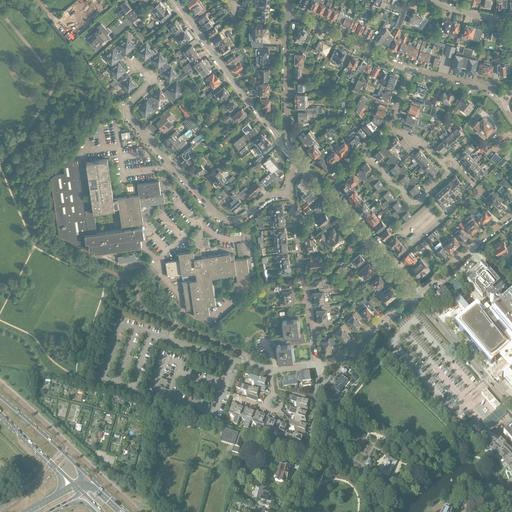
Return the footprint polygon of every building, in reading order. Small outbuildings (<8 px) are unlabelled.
[(77,4),(73,8),(86,24),(91,19),(90,17),(95,12),(85,0),(78,0),(76,3),(77,4)] [(126,14),(127,14),(126,13),(132,8),(125,0),(120,5),(123,8),(118,12),(122,17),(124,15),(125,16),(125,15),(124,15),(126,14)] [(314,11),(315,11),(320,0),(311,0),(311,1),(312,2),(309,8),(312,9),(312,10),(314,11)] [(393,10),(396,0),(389,0),(387,8),(393,10)] [(399,12),(402,4),(403,1),(400,0),(396,0),(393,10),(399,12)] [(166,9),(160,2),(152,9),(154,12),(155,11),(159,16),(157,18),(160,22),(171,13),(167,9),(166,9)] [(195,13),(197,12),(199,15),(204,11),(201,6),(202,4),(201,2),(191,8),(195,13)] [(324,9),(326,5),(323,4),(323,3),(320,2),(316,11),(319,12),(319,13),(320,14),(321,14),(322,14),(324,9)] [(328,17),(329,17),(333,8),(329,7),(331,3),(328,2),(326,5),(324,9),(325,10),(323,14),(325,15),(326,16),(326,17),(327,17),(328,17)] [(420,13),(415,10),(410,17),(407,15),(406,14),(405,14),(408,6),(405,5),(402,4),(399,12),(400,12),(395,26),(400,28),(404,18),(407,20),(407,21),(413,25),(414,24),(419,28),(420,28),(427,18),(426,18),(424,16),(424,14),(422,13),(420,13)] [(240,6),(238,13),(244,15),(246,8),(240,6)] [(268,10),(268,8),(266,7),(265,7),(262,6),(261,6),(261,8),(261,11),(262,11),(262,16),(258,16),(257,17),(257,19),(258,20),(268,20),(268,10)] [(346,25),(348,26),(352,17),(342,12),(344,8),(342,7),(340,11),(336,20),(339,21),(338,22),(339,22),(338,23),(341,24),(341,23),(342,23),(342,24),(343,24),(342,25),(345,26),(345,25),(346,25)] [(336,10),(333,8),(329,17),(330,18),(329,18),(332,19),(333,19),(335,20),(339,10),(337,9),(336,10)] [(132,21),(140,15),(135,9),(127,15),(132,21)] [(211,21),(209,19),(206,14),(198,20),(205,29),(213,24),(211,21)] [(442,18),(438,33),(447,35),(451,20),(447,19),(446,19),(447,18),(443,17),(443,18),(442,18)] [(351,29),(352,29),(354,30),(358,21),(359,19),(357,18),(356,20),(353,19),(349,27),(349,28),(351,29)] [(166,27),(169,31),(172,29),(179,24),(178,22),(177,22),(175,20),(172,22),(170,20),(167,23),(169,24),(166,27)] [(456,21),(454,20),(453,21),(452,21),(450,30),(449,34),(457,36),(458,32),(459,32),(460,28),(458,27),(459,24),(459,23),(457,22),(456,22),(456,21)] [(360,33),(361,33),(365,25),(359,22),(355,30),(358,31),(357,32),(360,33)] [(101,24),(97,27),(99,29),(92,34),(94,36),(90,40),(96,46),(100,42),(102,45),(108,39),(103,33),(106,29),(101,24)] [(181,26),(179,24),(172,29),(175,34),(182,29),(181,27),(181,26)] [(470,25),(466,24),(463,34),(460,33),(457,45),(464,47),(467,39),(471,40),(472,37),(479,39),(481,39),(483,33),(481,32),(482,29),(474,27),(474,26),(470,25)] [(216,28),(215,26),(208,31),(209,33),(208,34),(210,36),(211,36),(218,31),(216,28)] [(369,37),(373,29),(367,26),(363,32),(365,33),(365,35),(365,36),(367,37),(368,37),(369,37)] [(268,30),(267,29),(267,28),(256,28),(254,28),(253,28),(252,30),(252,31),(253,33),(253,39),(252,41),(252,43),(253,45),(253,46),(262,46),(262,39),(267,39),(267,38),(268,37),(268,36),(267,35),(267,32),(268,31),(268,30)] [(307,31),(303,29),(302,30),(298,28),(295,34),(294,36),(298,39),(298,40),(301,42),(302,40),(309,43),(313,35),(307,31)] [(381,43),(389,33),(390,32),(386,29),(381,35),(380,34),(376,38),(377,39),(377,40),(378,41),(381,43)] [(503,31),(499,30),(498,30),(498,32),(496,31),(497,31),(496,29),(493,29),(492,30),(492,35),(490,35),(489,38),(491,38),(495,39),(494,40),(497,40),(497,42),(502,42),(503,31)] [(188,37),(184,32),(181,34),(179,32),(173,36),(177,42),(178,42),(179,42),(180,41),(181,43),(182,42),(184,44),(188,41),(187,39),(188,37)] [(215,41),(216,43),(224,38),(223,36),(222,37),(219,33),(213,38),(213,39),(212,40),(214,41),(215,41)] [(392,35),(389,33),(381,43),(382,43),(386,45),(387,44),(389,46),(389,45),(393,36),(392,35)] [(225,43),(223,44),(219,47),(221,50),(221,51),(221,52),(222,53),(223,53),(223,54),(230,49),(228,46),(230,44),(228,41),(230,39),(228,36),(223,40),(225,43)] [(403,53),(404,53),(407,44),(404,43),(407,37),(404,36),(398,50),(400,51),(400,52),(400,53),(402,54),(403,53)] [(397,40),(394,38),(390,47),(392,48),(392,49),(393,50),(394,50),(396,50),(402,39),(398,37),(397,40)] [(127,38),(116,48),(123,56),(122,55),(128,50),(129,51),(134,47),(127,38)] [(416,47),(413,46),(410,55),(409,55),(410,56),(413,57),(413,56),(416,57),(422,40),(420,39),(416,47)] [(321,40),(319,40),(316,46),(314,45),(314,44),(311,50),(313,51),(316,52),(317,49),(321,51),(325,42),(324,42),(324,41),(323,41),(322,40),(321,40)] [(326,43),(325,42),(321,51),(324,53),(322,55),(325,57),(331,45),(329,45),(329,44),(328,44),(328,43),(327,43),(326,43)] [(421,60),(422,60),(425,51),(423,50),(425,44),(422,43),(417,58),(419,58),(419,59),(419,60),(421,61),(421,60)] [(413,46),(407,44),(404,53),(404,54),(405,54),(404,55),(407,55),(408,54),(410,55),(413,46)] [(434,44),(432,49),(431,53),(429,57),(433,58),(432,64),(439,66),(442,55),(438,54),(435,53),(435,52),(435,50),(435,49),(435,48),(435,47),(435,46),(434,44)] [(447,44),(444,55),(453,57),(455,47),(447,44)] [(147,63),(151,60),(151,59),(158,54),(154,48),(151,51),(146,45),(138,52),(142,57),(143,56),(148,62),(147,63)] [(187,52),(189,55),(195,50),(191,45),(183,51),(184,53),(187,52)] [(455,54),(451,67),(453,68),(456,69),(460,70),(460,69),(465,70),(465,71),(469,72),(472,73),(474,73),(477,60),(476,59),(477,57),(471,55),(473,49),(464,47),(462,53),(457,51),(456,54),(455,54)] [(123,56),(116,48),(104,57),(111,65),(117,61),(116,60),(122,55),(123,56)] [(341,51),(336,48),(330,61),(338,65),(340,62),(341,62),(342,60),(342,58),(345,53),(344,52),(343,51),(342,51),(341,51)] [(427,48),(425,51),(422,60),(423,60),(423,61),(425,62),(425,61),(426,61),(428,61),(429,57),(431,53),(432,49),(427,48)] [(199,56),(195,50),(189,55),(186,56),(188,59),(190,62),(199,56)] [(160,71),(168,64),(166,62),(166,61),(159,52),(158,54),(151,59),(151,60),(155,65),(157,64),(161,70),(160,71)] [(295,60),(294,60),(294,61),(294,62),(295,63),(295,64),(303,64),(303,58),(305,58),(305,55),(303,52),(303,54),(301,54),(299,54),(295,54),(295,59),(295,60)] [(234,54),(229,57),(228,56),(226,58),(227,59),(226,59),(229,63),(231,62),(232,64),(236,61),(238,62),(244,57),(242,53),(236,57),(234,54)] [(268,57),(268,55),(256,55),(256,62),(253,62),(253,66),(259,66),(259,62),(266,62),(266,63),(269,63),(269,58),(268,58),(268,57)] [(353,59),(352,59),(351,61),(350,60),(348,65),(351,66),(348,70),(352,72),(354,68),(356,69),(358,65),(357,64),(359,60),(358,59),(357,58),(356,58),(355,58),(354,58),(353,59)] [(196,63),(200,69),(206,65),(205,64),(204,62),(203,62),(202,60),(196,63)] [(362,70),(363,69),(367,62),(363,60),(362,61),(361,62),(360,64),(359,64),(356,70),(358,72),(360,69),(362,70)] [(243,67),(246,66),(245,64),(242,66),(239,62),(233,67),(233,68),(234,69),(234,70),(235,70),(237,72),(243,67)] [(367,62),(363,69),(369,72),(371,69),(370,69),(372,65),(370,64),(370,63),(368,62),(367,62)] [(480,64),(478,64),(477,67),(479,67),(479,73),(480,74),(481,74),(482,74),(485,74),(486,63),(483,62),(483,64),(480,63),(480,64)] [(113,86),(119,81),(127,74),(126,75),(121,69),(123,68),(118,63),(110,70),(114,75),(112,77),(115,80),(111,83),(113,86)] [(171,66),(170,67),(168,64),(160,71),(162,70),(166,76),(165,77),(170,82),(178,75),(171,66)] [(200,69),(199,70),(203,75),(209,70),(208,68),(209,68),(206,64),(206,65),(200,69)] [(500,64),(497,64),(497,68),(497,74),(501,74),(502,74),(502,75),(504,75),(505,74),(506,74),(506,73),(509,73),(509,64),(505,64),(505,65),(503,65),(500,65),(500,64)] [(375,78),(376,78),(380,68),(379,67),(378,66),(377,67),(375,66),(370,76),(375,78)] [(243,72),(246,76),(252,71),(249,67),(243,72)] [(376,78),(382,81),(383,82),(384,78),(386,79),(387,75),(388,76),(389,74),(388,73),(388,74),(387,74),(388,72),(387,72),(387,71),(383,69),(383,70),(382,69),(380,68),(376,78)] [(269,69),(259,69),(259,79),(269,79),(269,78),(269,77),(269,76),(269,75),(269,73),(269,72),(269,71),(269,70),(269,69)] [(208,80),(210,83),(218,77),(215,74),(213,73),(205,79),(207,81),(208,80)] [(396,76),(389,73),(389,74),(388,76),(387,75),(386,79),(384,78),(383,82),(382,81),(379,89),(382,90),(391,93),(391,94),(397,77),(396,76)] [(127,74),(119,81),(128,92),(137,85),(132,80),(131,81),(126,75),(128,74),(127,74)] [(205,77),(203,75),(199,78),(199,79),(196,81),(197,82),(196,83),(197,84),(205,77)] [(335,87),(340,77),(336,75),(332,84),(335,87)] [(213,88),(214,87),(217,84),(221,82),(219,80),(220,80),(218,77),(210,83),(212,85),(211,86),(213,88)] [(361,81),(358,79),(353,89),(357,91),(357,90),(358,91),(361,92),(362,89),(360,88),(363,81),(361,81)] [(307,82),(305,82),(299,82),(295,82),(295,83),(294,84),(294,85),(295,86),(295,87),(295,89),(301,90),(301,92),(310,91),(310,90),(310,89),(306,89),(306,87),(307,87),(307,82)] [(166,93),(165,92),(172,101),(184,91),(177,83),(171,87),(172,88),(166,93)] [(207,95),(209,98),(215,93),(221,89),(217,84),(214,87),(215,88),(207,95)] [(373,92),(375,87),(367,84),(365,88),(373,92)] [(426,87),(418,84),(414,94),(420,96),(419,100),(413,97),(412,100),(423,104),(429,89),(426,88),(426,87)] [(224,86),(221,89),(215,93),(220,100),(223,98),(224,99),(225,98),(225,99),(225,98),(226,97),(227,97),(227,96),(228,96),(227,95),(229,93),(227,90),(227,89),(225,86),(224,86)] [(150,101),(156,107),(167,98),(160,89),(155,94),(156,95),(150,100),(149,98),(149,99),(150,101)] [(391,96),(391,95),(391,94),(381,91),(380,91),(378,91),(377,95),(373,94),(372,96),(378,98),(378,97),(382,99),(382,98),(388,101),(389,99),(389,98),(390,98),(391,96)] [(447,93),(442,91),(439,99),(445,102),(444,104),(448,106),(450,100),(451,101),(453,94),(452,93),(449,92),(447,92),(447,93)] [(269,95),(268,95),(260,95),(260,99),(260,100),(260,101),(260,102),(260,103),(262,103),(262,106),(263,106),(265,106),(265,110),(266,110),(267,110),(268,110),(269,110),(270,110),(270,98),(267,99),(267,97),(269,97),(269,95)] [(359,115),(360,113),(361,111),(367,99),(363,97),(357,108),(356,111),(359,115)] [(461,108),(466,113),(473,104),(466,98),(465,99),(462,97),(456,105),(457,105),(454,109),(458,112),(461,108)] [(230,111),(232,110),(232,109),(232,108),(237,104),(233,99),(222,107),(223,109),(224,109),(226,108),(229,111),(230,111)] [(153,109),(156,107),(150,101),(144,105),(143,104),(138,109),(145,117),(154,110),(153,109)] [(410,105),(409,108),(418,111),(421,112),(422,109),(419,108),(420,105),(411,102),(411,103),(410,103),(410,105)] [(387,106),(379,103),(377,108),(385,111),(385,110),(386,110),(386,109),(386,108),(387,106)] [(322,108),(309,108),(300,108),(300,109),(301,109),(301,111),(298,112),(299,120),(298,120),(298,123),(304,123),(304,119),(306,119),(306,120),(307,120),(307,113),(322,113),(322,108)] [(416,117),(418,111),(409,108),(409,110),(408,110),(407,112),(408,113),(407,114),(416,117)] [(244,112),(242,109),(232,116),(236,122),(244,116),(245,117),(247,115),(247,114),(245,112),(244,112)] [(372,115),(374,115),(375,116),(375,114),(383,117),(383,115),(384,115),(385,113),(384,112),(385,112),(377,109),(376,113),(373,111),(372,115)] [(157,122),(162,129),(166,132),(169,129),(171,128),(170,128),(173,126),(169,121),(173,117),(169,111),(167,110),(160,115),(162,118),(157,122)] [(192,127),(192,128),(198,124),(194,117),(191,115),(184,121),(186,123),(185,124),(189,130),(192,127)] [(382,118),(375,116),(374,115),(371,120),(379,125),(380,122),(381,121),(382,120),(382,119),(382,118)] [(416,122),(417,119),(407,115),(406,116),(405,118),(406,119),(405,121),(412,124),(412,125),(416,126),(418,123),(416,122)] [(477,131),(480,133),(485,137),(487,135),(490,132),(489,131),(494,126),(493,125),(493,124),(492,123),(491,122),(490,122),(487,120),(487,119),(486,118),(485,118),(484,118),(481,115),(480,115),(478,118),(478,120),(474,125),(479,128),(477,131)] [(365,122),(372,130),(374,130),(375,129),(375,128),(378,125),(370,120),(370,121),(368,119),(365,122)] [(244,134),(233,143),(238,149),(246,143),(244,141),(247,138),(248,140),(258,132),(255,129),(254,130),(252,129),(253,128),(252,127),(252,128),(248,123),(249,122),(248,120),(239,127),(244,134)] [(361,122),(364,126),(361,128),(367,134),(368,134),(369,133),(369,132),(371,130),(366,124),(364,122),(365,122),(364,120),(361,122)] [(404,123),(403,124),(403,125),(402,128),(409,131),(409,132),(417,134),(418,131),(410,129),(412,125),(404,122),(404,123)] [(201,128),(198,124),(192,128),(196,132),(201,128)] [(454,127),(455,128),(452,131),(459,138),(463,134),(461,132),(463,129),(457,124),(454,127)] [(358,130),(354,126),(352,128),(354,130),(362,139),(363,137),(364,137),(365,137),(365,136),(366,135),(360,128),(358,130)] [(450,132),(448,134),(455,142),(459,138),(452,131),(449,127),(447,129),(450,132)] [(169,146),(170,145),(169,145),(178,138),(175,135),(178,133),(176,130),(169,136),(169,137),(165,140),(169,146)] [(202,132),(193,139),(197,144),(205,136),(202,132)] [(306,144),(306,145),(309,143),(310,145),(309,146),(314,142),(317,140),(318,139),(316,136),(314,138),(308,132),(307,133),(307,134),(305,135),(303,133),(303,132),(298,136),(300,139),(301,138),(306,144)] [(443,133),(441,135),(442,136),(443,136),(444,138),(451,146),(454,144),(453,143),(455,142),(448,134),(446,132),(444,133),(443,133)] [(355,133),(350,137),(357,144),(359,142),(358,141),(361,140),(355,133)] [(257,146),(257,145),(265,139),(265,138),(266,138),(264,135),(263,136),(261,134),(253,140),(255,142),(254,143),(257,146)] [(439,136),(443,140),(441,142),(447,149),(451,146),(444,138),(443,136),(442,136),(441,135),(440,134),(439,136)] [(181,141),(178,137),(178,138),(169,145),(170,145),(174,150),(178,146),(179,146),(186,141),(184,139),(181,141)] [(354,146),(357,144),(350,137),(346,141),(352,147),(354,145),(354,146)] [(402,150),(404,148),(403,146),(401,144),(399,142),(400,141),(396,137),(395,138),(395,137),(390,141),(397,148),(399,146),(402,150)] [(215,146),(209,139),(206,142),(212,149),(215,146)] [(266,140),(265,139),(257,145),(257,146),(259,149),(258,150),(261,153),(267,148),(266,147),(271,144),(267,139),(266,140)] [(343,143),(340,146),(346,153),(348,151),(348,150),(350,149),(344,142),(345,141),(343,139),(341,141),(343,143)] [(194,146),(190,141),(183,147),(185,150),(186,152),(191,148),(194,146)] [(398,154),(395,150),(397,148),(390,141),(386,145),(396,156),(397,155),(398,154)] [(447,149),(441,142),(439,144),(436,141),(434,143),(435,145),(433,147),(438,152),(440,150),(443,153),(447,149)] [(488,149),(485,147),(483,146),(483,145),(480,142),(475,148),(479,151),(484,155),(488,149)] [(242,153),(250,147),(247,143),(237,151),(240,155),(242,153)] [(310,154),(311,154),(317,148),(314,144),(307,150),(309,151),(308,152),(310,154)] [(332,153),(330,155),(335,161),(336,161),(337,161),(338,160),(338,159),(340,157),(334,151),(335,151),(330,145),(329,146),(332,150),(331,151),(332,153)] [(344,155),(346,153),(340,146),(337,148),(336,147),(334,148),(341,156),(343,154),(344,155)] [(386,146),(380,152),(384,156),(385,156),(391,157),(386,162),(394,155),(386,146)] [(459,158),(463,163),(470,156),(468,154),(471,151),(467,147),(460,153),(462,155),(459,158)] [(321,153),(317,148),(311,154),(311,155),(312,157),(313,157),(315,158),(321,153)] [(185,153),(186,152),(185,150),(179,155),(180,158),(184,163),(184,162),(187,166),(193,160),(188,153),(187,154),(185,153)] [(374,155),(380,161),(384,157),(384,156),(380,152),(379,150),(374,155)] [(414,158),(416,160),(423,154),(419,150),(416,153),(414,151),(409,155),(412,159),(414,158)] [(496,163),(501,157),(495,152),(490,158),(496,163)] [(386,162),(391,168),(392,168),(396,164),(395,163),(397,157),(396,156),(394,154),(394,155),(386,162)] [(427,158),(423,154),(416,160),(412,164),(414,166),(418,162),(420,165),(427,158)] [(256,164),(264,157),(262,155),(254,162),(256,164)] [(264,162),(272,171),(261,180),(266,185),(278,175),(274,170),(279,165),(278,166),(275,162),(271,156),(271,155),(264,162)] [(335,162),(335,161),(330,155),(326,159),(331,165),(333,163),(334,163),(335,162)] [(200,164),(193,170),(198,175),(201,172),(203,174),(207,171),(203,167),(204,166),(205,165),(205,164),(205,163),(207,161),(203,156),(198,160),(200,164)] [(472,158),(470,156),(463,163),(466,167),(474,159),(476,158),(476,157),(475,157),(475,156),(472,158)] [(478,163),(476,161),(480,158),(478,156),(476,157),(476,158),(474,159),(466,167),(469,169),(471,170),(478,163)] [(429,159),(428,159),(427,158),(420,165),(422,167),(418,170),(420,172),(421,170),(423,168),(431,161),(429,159)] [(107,159),(86,162),(93,208),(87,209),(87,206),(84,206),(77,160),(69,161),(65,165),(63,165),(64,172),(55,174),(50,178),(59,236),(76,244),(82,243),(83,242),(83,244),(86,244),(86,242),(89,242),(90,249),(94,248),(95,252),(142,245),(141,237),(144,237),(143,225),(135,226),(135,225),(143,223),(141,206),(165,203),(164,200),(163,193),(161,193),(159,181),(137,184),(139,194),(118,197),(118,198),(113,198),(107,159)] [(320,165),(320,166),(323,169),(325,170),(327,169),(328,169),(329,168),(329,167),(330,166),(323,159),(319,163),(320,165)] [(435,165),(431,161),(423,168),(421,170),(423,172),(426,170),(428,172),(435,165)] [(372,168),(371,168),(366,162),(361,166),(362,168),(363,168),(367,172),(366,172),(367,173),(371,168),(372,169),(372,168)] [(471,170),(474,174),(482,167),(482,168),(485,164),(483,162),(480,165),(478,163),(471,170)] [(221,173),(227,168),(223,163),(217,168),(219,171),(209,179),(216,187),(216,186),(218,184),(219,185),(220,185),(220,184),(226,179),(221,173)] [(394,174),(395,173),(394,173),(400,168),(396,164),(392,168),(391,168),(390,169),(394,174)] [(400,168),(394,173),(395,173),(396,172),(401,178),(406,174),(405,173),(406,168),(407,167),(404,165),(400,168)] [(435,173),(439,169),(435,165),(428,172),(429,174),(428,175),(432,179),(437,175),(435,173)] [(482,167),(474,174),(478,178),(481,176),(483,178),(489,172),(485,169),(484,170),(482,168),(482,167)] [(366,173),(366,172),(367,172),(363,168),(362,168),(357,173),(356,173),(364,182),(372,175),(367,179),(366,173)] [(352,175),(349,177),(352,180),(355,184),(360,180),(354,174),(352,176),(352,175)] [(404,184),(410,179),(406,174),(401,178),(399,180),(404,184)] [(372,184),(373,185),(377,181),(372,175),(364,182),(363,182),(366,185),(372,184)] [(405,183),(410,189),(411,189),(415,185),(414,184),(416,178),(414,175),(410,179),(404,184),(405,183)] [(455,175),(451,179),(458,186),(459,185),(464,187),(467,184),(460,177),(458,179),(455,175)] [(355,184),(352,180),(349,177),(347,180),(345,182),(351,188),(355,184)] [(255,183),(248,189),(246,187),(238,194),(242,199),(250,192),(253,196),(254,196),(253,195),(260,189),(261,190),(261,189),(259,187),(262,185),(256,178),(253,180),(255,183)] [(302,178),(296,183),(304,193),(310,188),(302,178)] [(377,189),(382,184),(383,184),(379,179),(377,181),(373,185),(377,189)] [(458,186),(451,179),(447,183),(457,194),(459,192),(455,188),(458,186)] [(507,188),(510,185),(504,179),(501,182),(506,187),(501,192),(504,195),(504,196),(506,198),(507,199),(507,198),(510,201),(511,199),(511,192),(510,190),(507,188)] [(353,191),(352,189),(351,190),(349,187),(348,188),(344,183),(343,184),(342,184),(340,185),(340,186),(339,187),(342,190),(341,190),(344,193),(346,194),(349,192),(350,193),(353,191)] [(455,196),(457,194),(447,183),(444,185),(445,186),(444,187),(450,194),(452,192),(455,196)] [(381,194),(382,195),(387,191),(381,185),(382,184),(377,189),(373,193),(375,196),(376,196),(381,194)] [(410,189),(409,190),(413,195),(420,189),(419,189),(415,184),(415,185),(411,189),(410,189)] [(227,187),(227,186),(219,193),(221,195),(228,189),(230,191),(232,189),(229,185),(227,187)] [(305,200),(305,199),(314,192),(310,187),(310,188),(304,193),(301,195),(305,200)] [(446,198),(449,201),(449,202),(451,200),(448,196),(450,194),(444,187),(440,191),(446,198)] [(480,193),(475,188),(471,193),(476,197),(480,193)] [(230,208),(233,211),(242,203),(238,199),(241,197),(233,189),(229,193),(234,199),(227,205),(230,208)] [(392,195),(388,190),(387,191),(382,195),(386,200),(392,195)] [(351,201),(352,201),(358,195),(354,191),(348,197),(349,199),(350,201),(351,201)] [(443,204),(449,201),(446,198),(440,191),(435,195),(438,198),(436,200),(445,210),(446,209),(443,204)] [(500,198),(493,191),(489,194),(491,196),(487,201),(488,202),(488,203),(490,206),(491,205),(497,211),(499,210),(500,210),(501,209),(502,208),(502,207),(503,206),(498,200),(500,198)] [(310,203),(317,196),(314,192),(305,199),(308,202),(302,207),(304,209),(311,204),(310,203)] [(352,201),(352,202),(353,204),(354,204),(355,205),(362,200),(358,195),(352,201)] [(392,195),(386,200),(382,203),(385,206),(391,205),(392,206),(396,202),(391,196),(392,195)] [(313,203),(312,203),(311,204),(304,209),(303,210),(306,213),(311,209),(312,210),(314,208),(318,213),(321,211),(321,210),(319,208),(321,207),(322,207),(323,206),(323,205),(324,204),(321,201),(320,201),(319,200),(315,203),(314,202),(313,203)] [(402,205),(398,200),(396,202),(392,206),(396,210),(401,205),(402,205)] [(358,209),(360,212),(367,206),(363,201),(356,207),(358,209)] [(272,211),(272,215),(284,214),(283,208),(282,208),(282,204),(272,205),(273,209),(274,209),(274,211),(272,211)] [(400,206),(402,205),(401,205),(396,210),(392,214),(395,217),(401,215),(402,216),(406,212),(400,206)] [(364,216),(371,210),(367,206),(360,212),(362,214),(364,216)] [(485,210),(481,214),(487,220),(488,220),(489,219),(489,218),(491,216),(485,210)] [(369,221),(376,216),(372,211),(365,217),(367,219),(367,220),(368,221),(369,221)] [(412,216),(407,211),(406,212),(402,216),(406,221),(412,216)] [(317,220),(316,221),(322,229),(326,226),(330,222),(328,220),(329,219),(329,218),(329,217),(327,216),(325,213),(317,220)] [(468,222),(470,224),(475,230),(476,230),(477,230),(478,229),(478,228),(480,226),(474,220),(475,218),(475,217),(471,213),(469,215),(472,218),(468,222)] [(486,221),(487,220),(481,214),(476,218),(482,224),(484,222),(485,222),(486,221)] [(378,219),(376,216),(369,221),(370,222),(370,223),(371,224),(373,226),(383,217),(382,215),(378,219)] [(385,226),(386,225),(381,220),(374,227),(374,228),(375,230),(376,230),(378,232),(379,232),(380,233),(386,227),(385,226)] [(475,232),(475,231),(475,230),(470,224),(465,228),(471,234),(473,233),(474,233),(475,232)] [(383,237),(385,239),(391,234),(390,232),(392,230),(389,226),(387,229),(386,227),(380,233),(381,234),(380,234),(381,234),(381,236),(382,236),(383,237)] [(464,241),(465,240),(465,239),(467,237),(464,234),(464,233),(461,229),(459,231),(458,230),(455,233),(457,235),(455,236),(459,242),(461,240),(462,242),(463,241),(464,241)] [(339,231),(338,231),(338,232),(336,233),(335,231),(334,232),(332,230),(330,231),(331,233),(329,235),(330,236),(327,239),(322,233),(317,237),(317,238),(316,239),(318,241),(319,240),(322,238),(329,246),(328,247),(332,250),(334,248),(333,246),(339,241),(340,241),(340,242),(341,242),(342,242),(343,241),(344,240),(344,239),(343,238),(340,234),(341,233),(340,232),(340,231),(339,231)] [(392,247),(394,248),(403,241),(402,239),(399,241),(396,237),(395,238),(395,237),(394,237),(393,238),(393,239),(388,243),(389,244),(389,245),(389,246),(390,246),(391,246),(392,247)] [(459,244),(460,244),(454,237),(451,239),(450,238),(448,240),(455,248),(457,246),(458,246),(459,245),(459,244)] [(304,239),(305,245),(308,244),(308,246),(307,246),(308,252),(314,251),(313,245),(312,245),(312,244),(313,244),(316,241),(314,238),(312,238),(312,239),(310,239),(310,238),(304,239)] [(447,239),(442,243),(450,252),(450,251),(451,252),(452,251),(452,250),(455,248),(448,240),(447,239)] [(405,248),(408,246),(403,241),(394,248),(395,250),(395,251),(395,252),(396,253),(397,253),(398,254),(403,250),(404,250),(405,249),(405,248)] [(505,245),(505,244),(503,241),(501,242),(500,241),(493,244),(495,247),(493,248),(497,254),(501,252),(502,254),(506,258),(511,254),(511,255),(511,242),(507,246),(506,247),(505,245)] [(446,256),(448,254),(443,248),(444,248),(441,245),(436,249),(439,253),(437,255),(440,258),(442,256),(443,258),(443,257),(444,257),(446,256)] [(251,289),(250,279),(248,269),(252,268),(250,257),(234,259),(234,254),(230,254),(230,253),(194,258),(193,250),(178,253),(179,254),(176,255),(177,260),(167,261),(165,262),(167,276),(196,272),(197,279),(183,281),(181,281),(181,283),(183,283),(184,292),(182,292),(183,294),(184,294),(186,303),(184,303),(184,305),(186,304),(187,310),(194,309),(195,316),(209,314),(209,309),(208,305),(215,304),(211,277),(232,274),(235,295),(241,294),(241,291),(251,289)] [(408,262),(409,263),(409,262),(411,264),(413,262),(416,261),(417,259),(414,256),(413,257),(409,252),(402,258),(402,259),(403,261),(404,261),(406,263),(408,262)] [(360,254),(352,260),(351,262),(355,267),(358,265),(358,266),(360,264),(359,264),(365,259),(364,258),(361,254),(361,255),(360,254)] [(344,268),(347,265),(351,262),(352,260),(350,258),(342,265),(344,268)] [(310,262),(311,264),(310,265),(310,267),(311,267),(311,268),(322,266),(321,260),(321,259),(316,260),(316,261),(309,262),(310,262)] [(426,272),(430,269),(421,259),(417,262),(418,264),(412,270),(414,273),(414,274),(415,275),(416,275),(418,277),(421,273),(422,274),(425,272),(426,272)] [(362,274),(365,278),(366,277),(367,279),(371,276),(369,274),(374,270),(373,270),(373,269),(372,267),(371,267),(371,266),(369,264),(368,264),(365,266),(359,271),(359,272),(358,272),(356,270),(350,275),(352,277),(358,273),(360,276),(362,274)] [(289,267),(289,265),(280,267),(278,267),(277,267),(278,269),(279,273),(286,272),(286,275),(290,274),(290,271),(291,271),(290,267),(289,267)] [(511,297),(511,296),(503,303),(501,300),(502,298),(502,297),(501,296),(499,295),(498,295),(497,296),(492,290),(500,283),(485,266),(484,267),(483,266),(482,265),(481,265),(480,266),(480,267),(480,268),(482,269),(468,282),(482,298),(486,295),(491,302),(490,302),(490,303),(492,305),(496,303),(490,309),(485,305),(482,309),(477,303),(466,312),(454,321),(491,364),(499,356),(503,361),(509,368),(502,375),(511,386),(511,297)] [(146,269),(148,272),(152,277),(156,274),(156,273),(150,266),(149,266),(146,269)] [(377,287),(378,289),(383,284),(382,283),(384,281),(379,276),(372,282),(377,287)] [(320,285),(321,288),(329,287),(329,283),(323,283),(322,279),(312,280),(312,283),(312,286),(313,286),(320,285)] [(444,301),(445,302),(452,296),(450,294),(449,295),(446,292),(452,287),(458,294),(463,290),(455,280),(450,284),(451,285),(447,289),(443,285),(439,289),(438,288),(436,290),(436,291),(434,293),(437,296),(436,297),(436,298),(437,300),(438,300),(439,300),(440,299),(442,302),(444,301)] [(501,284),(494,290),(498,295),(500,294),(503,298),(504,298),(509,294),(509,293),(502,284),(502,283),(501,284)] [(280,298),(294,296),(294,295),(293,295),(293,294),(293,293),(293,290),(290,290),(290,287),(281,288),(280,285),(278,285),(277,284),(277,286),(276,287),(275,287),(275,288),(274,289),(274,290),(274,291),(273,291),(278,290),(278,291),(278,292),(279,292),(279,293),(280,293),(280,294),(281,294),(283,294),(283,297),(280,298)] [(365,284),(358,289),(360,292),(367,286),(365,284)] [(313,293),(313,296),(314,296),(314,299),(325,297),(324,294),(330,291),(329,287),(321,288),(321,292),(314,293),(313,293)] [(396,295),(395,295),(395,294),(395,293),(394,293),(390,289),(389,288),(389,287),(388,287),(383,292),(383,291),(379,294),(381,296),(381,297),(386,303),(387,302),(389,303),(390,302),(391,302),(391,301),(390,299),(393,297),(394,297),(395,296),(395,295),(396,295)] [(462,298),(467,305),(472,302),(467,294),(462,298)] [(293,297),(294,297),(294,296),(280,298),(283,297),(283,300),(282,301),(281,301),(281,302),(280,303),(280,304),(280,305),(280,307),(292,305),(292,302),(295,302),(294,298),(293,298),(293,297)] [(325,301),(325,297),(314,299),(315,301),(314,301),(315,304),(315,305),(323,304),(323,307),(330,306),(329,301),(325,301)] [(368,301),(365,298),(361,301),(364,304),(358,309),(363,315),(364,315),(368,319),(368,318),(369,319),(372,316),(371,316),(373,315),(368,309),(372,306),(368,301)] [(316,311),(316,314),(317,314),(317,317),(327,315),(327,312),(330,310),(330,306),(323,307),(324,310),(316,311)] [(359,327),(362,324),(359,320),(359,319),(357,319),(357,318),(360,316),(362,318),(356,310),(352,314),(353,316),(347,320),(352,326),(353,326),(356,329),(357,329),(358,329),(359,329),(359,328),(359,327)] [(328,319),(327,315),(317,317),(317,319),(317,320),(317,322),(318,322),(318,323),(325,322),(326,325),(328,327),(327,328),(332,324),(332,319),(328,319)] [(278,351),(278,355),(278,356),(279,356),(279,360),(279,361),(293,359),(293,358),(292,354),(293,354),(293,353),(292,353),(292,349),(292,348),(291,344),(291,343),(298,342),(305,341),(305,342),(304,333),(304,334),(301,334),(299,334),(297,319),(282,321),(285,336),(271,338),(272,346),(277,345),(277,346),(278,350),(277,350),(277,351),(278,351)] [(347,339),(350,336),(347,332),(347,331),(346,331),(345,331),(348,328),(350,331),(350,330),(344,323),(340,326),(341,328),(335,333),(340,339),(341,338),(344,341),(344,342),(345,342),(346,342),(347,341),(347,340),(347,339)] [(320,342),(322,349),(323,349),(323,354),(324,354),(324,355),(325,355),(326,355),(327,355),(327,354),(327,353),(331,353),(331,348),(331,347),(330,346),(333,345),(333,348),(333,345),(336,343),(331,336),(328,339),(328,341),(320,342)] [(311,385),(309,372),(300,373),(301,376),(296,377),(283,378),(283,383),(284,383),(285,387),(297,385),(298,390),(311,388),(311,385)] [(254,386),(253,388),(258,390),(264,392),(264,391),(264,389),(265,389),(265,388),(264,388),(263,384),(264,384),(264,385),(266,380),(250,374),(248,379),(253,381),(254,386)] [(336,381),(336,382),(343,387),(348,382),(350,383),(352,380),(345,374),(342,377),(341,377),(338,381),(337,380),(336,382),(336,381)] [(333,389),(339,393),(343,387),(336,382),(335,383),(336,384),(335,386),(334,385),(332,388),(333,388),(333,389)] [(257,394),(258,390),(253,388),(242,384),(240,389),(246,391),(247,396),(246,398),(256,402),(256,401),(257,399),(257,398),(256,398),(256,394),(257,395),(257,394)] [(485,390),(481,393),(495,409),(499,406),(500,405),(488,392),(486,389),(485,390)] [(295,402),(296,407),(296,409),(306,413),(307,410),(306,409),(306,406),(307,406),(308,401),(292,396),(290,401),(295,402)] [(240,417),(243,408),(242,408),(238,407),(238,408),(237,408),(235,405),(235,404),(232,403),(228,413),(231,414),(234,418),(232,423),(237,425),(240,417)] [(243,407),(242,408),(243,408),(240,417),(242,418),(245,421),(243,427),(248,429),(251,421),(254,412),(253,412),(249,410),(249,411),(249,412),(246,409),(246,408),(243,407)] [(295,419),(294,421),(304,425),(304,424),(305,422),(305,421),(304,421),(304,417),(304,418),(305,418),(306,413),(296,409),(288,407),(287,410),(289,410),(288,412),(294,414),(295,419)] [(254,410),(253,412),(254,412),(251,421),(253,422),(256,425),(254,431),(259,432),(261,427),(261,426),(265,416),(260,414),(260,415),(257,412),(257,411),(257,412),(254,411),(254,410)] [(265,416),(261,426),(261,427),(263,427),(266,431),(265,436),(270,438),(272,430),(275,422),(270,420),(270,421),(268,418),(268,417),(267,417),(265,417),(265,416)] [(275,420),(275,422),(272,430),(274,431),(278,435),(276,440),(281,442),(283,435),(285,430),(286,426),(281,424),(281,425),(279,422),(279,421),(278,421),(276,420),(275,420)] [(302,437),(304,437),(305,434),(304,434),(304,430),(305,430),(306,425),(304,425),(294,421),(290,420),(288,425),(294,427),(294,431),(294,433),(294,434),(302,437)] [(511,425),(503,433),(511,443),(511,425)] [(301,441),(302,437),(294,434),(294,433),(285,430),(283,435),(284,436),(290,438),(291,442),(290,445),(300,448),(301,445),(300,441),(301,441)] [(224,431),(223,433),(221,432),(219,440),(221,441),(220,442),(233,446),(232,452),(238,454),(243,437),(237,435),(224,431)] [(510,480),(511,483),(511,482),(511,449),(509,446),(504,442),(502,440),(501,440),(499,438),(498,438),(493,435),(489,433),(484,435),(483,435),(481,436),(486,448),(485,450),(485,451),(485,452),(486,453),(488,454),(492,457),(495,460),(499,464),(502,468),(504,471),(507,476),(509,480),(508,480),(509,480),(510,480)] [(387,472),(392,463),(388,461),(387,464),(385,468),(383,470),(387,472)] [(276,476),(275,481),(285,483),(286,480),(288,480),(291,473),(288,472),(289,468),(289,466),(286,465),(285,467),(280,465),(277,473),(275,472),(274,475),(276,476)] [(261,500),(269,502),(269,501),(270,501),(271,498),(270,498),(271,493),(263,491),(261,500)]
